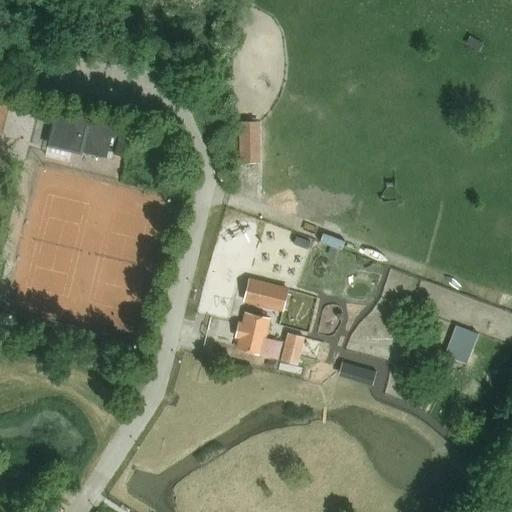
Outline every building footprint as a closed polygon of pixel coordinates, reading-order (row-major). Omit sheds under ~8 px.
[(482,46),(470,39),(465,46),(478,54),(482,46)] [(115,122),(57,108),(49,143),(106,157),(115,122)] [(240,164),(261,163),(260,121),(239,122),(240,164)] [(120,130),(114,155),(123,157),(129,132),(120,130)] [(289,290),(250,280),(244,304),(283,314),(289,290)] [(277,357),(281,341),(265,337),(270,320),(247,314),(244,323),(241,323),(237,336),(241,337),(238,347),(277,357)] [(456,325),(445,354),(467,363),(478,334),(456,325)] [(296,362),(302,338),(286,333),(279,358),(296,362)] [(364,370),(361,382),(373,385),(376,373),(364,370)]
